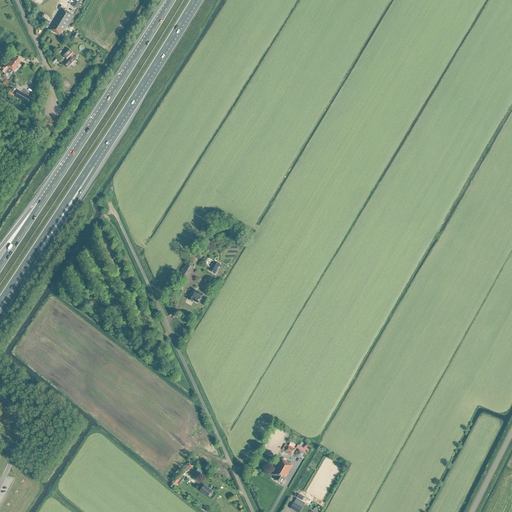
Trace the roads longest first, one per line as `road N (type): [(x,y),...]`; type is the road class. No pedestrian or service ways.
road 1 (unclassified): [(251,511),(108,194)]
road 2 (motorway): [(171,0),(48,192)]
road 3 (motorway): [(0,322),(98,153)]
road 4 (motorway): [(98,153),(194,0)]
road 5 (motorway): [(0,302),(98,153)]
